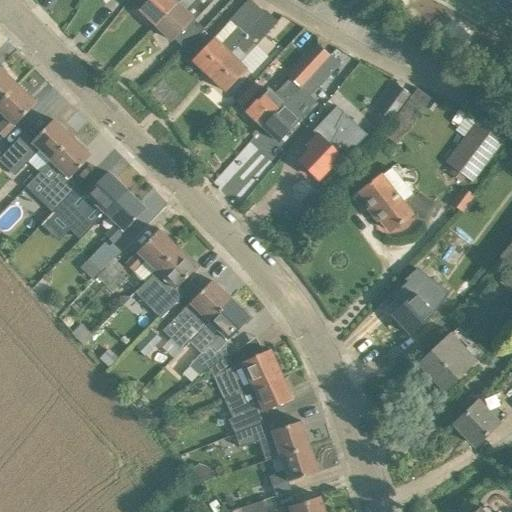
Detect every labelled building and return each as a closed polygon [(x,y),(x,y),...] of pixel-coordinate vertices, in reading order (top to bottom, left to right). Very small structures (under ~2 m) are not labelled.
[(156,27),(181,0),(149,0),(139,11),(156,27)] [(186,13),(198,0),(181,0),(156,27),(172,42),(177,37),(187,47),(203,29),(193,20),(186,13)] [(193,62),(209,77),(245,39),(264,15),(249,2),(231,21),(238,28),(224,43),(217,36),(193,62)] [(245,39),(209,77),(226,93),(246,71),(239,63),(255,46),(277,23),(266,13),(264,15),(245,39)] [(310,78),(330,57),(329,56),(318,45),(288,77),(291,80),(277,94),(270,87),(246,112),(263,128),(300,90),(310,78)] [(330,57),(339,65),(348,55),(336,48),(329,56),(330,57)] [(0,104),(17,86),(0,69),(0,104)] [(36,104),(17,86),(0,104),(0,113),(6,119),(0,125),(0,135),(3,139),(36,104)] [(390,122),(409,95),(397,86),(377,112),(390,122)] [(397,146),(406,133),(431,100),(417,89),(382,135),(397,146)] [(300,90),(263,128),(279,143),(316,105),(308,98),(300,90)] [(367,136),(336,107),(312,133),(316,137),(308,147),(311,150),(299,163),(318,180),(341,156),(344,160),(367,136)] [(0,163),(12,175),(26,161),(29,163),(40,152),(50,162),(72,139),(53,121),(33,142),(25,134),(0,159),(0,163)] [(472,183),(503,142),(478,123),(447,164),(454,170),(451,174),(462,182),(465,178),(472,183)] [(54,195),(91,157),(72,139),(50,162),(27,186),(46,204),(40,209),(49,218),(57,209),(63,203),(54,195)] [(412,195),(392,168),(360,193),(362,196),(367,202),(370,206),(381,220),(383,223),(389,230),(391,233),(412,216),(402,203),(412,195)] [(127,192),(108,174),(75,208),(83,216),(88,212),(98,222),(105,214),(127,192)] [(461,212),(473,196),(463,189),(452,205),(461,212)] [(146,210),(127,192),(105,214),(116,224),(104,236),(113,244),(146,210)] [(178,250),(159,231),(126,266),(133,273),(135,274),(146,262),(156,272),(178,250)] [(511,269),(511,243),(500,260),(511,269)] [(89,260),(101,273),(101,274),(114,260),(117,257),(104,244),(89,260)] [(197,268),(178,250),(156,272),(168,283),(156,295),(164,303),(197,268)] [(114,260),(101,274),(101,273),(97,278),(112,294),(126,280),(119,273),(123,269),(114,260)] [(425,286),(435,277),(425,266),(408,281),(417,292),(391,315),(411,337),(442,308),(425,286)] [(511,269),(501,283),(511,290),(511,269)] [(172,323),(183,333),(191,342),(211,321),(231,300),(212,282),(172,323)] [(236,351),(229,341),(250,319),(231,300),(211,321),(191,342),(184,348),(186,350),(191,345),(200,353),(188,367),(199,377),(236,351)] [(161,341),(151,331),(143,339),(152,349),(161,341)] [(451,337),(450,336),(419,366),(444,392),(475,363),(474,362),(474,363),(450,338),(451,337)] [(226,373),(236,395),(252,388),(281,375),(270,351),(243,363),(237,351),(236,351),(210,371),(214,378),(226,373)] [(115,361),(107,353),(100,360),(108,368),(115,361)] [(281,375),(252,388),(236,395),(244,412),(231,417),(232,420),(230,421),(236,435),(246,431),(246,430),(263,423),(260,414),(292,400),(281,375)] [(505,419),(486,397),(454,425),(475,447),(505,419)] [(301,422),(257,438),(260,448),(275,443),(280,456),(309,446),(301,422)] [(309,446),(280,456),(285,473),(270,477),(273,488),(289,483),(318,473),(309,446)] [(273,488),(276,498),(292,493),(289,483),(273,488)] [(324,511),(320,498),(274,511),(324,511)] [(266,511),(263,501),(241,509),(242,511),(266,511)]
